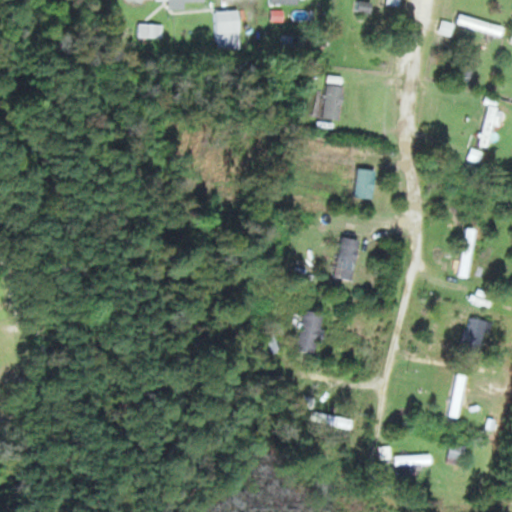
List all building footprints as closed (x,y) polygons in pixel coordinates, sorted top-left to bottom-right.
[(216,49),(237,49),(237,10),(215,11),(216,49)] [(454,21),(499,36),(502,27),(457,13),(454,21)] [(449,34),(451,23),(440,21),(438,32),(449,34)] [(318,46),(318,35),(301,35),(301,46),(318,46)] [(292,45),(293,36),(281,36),(281,44),(292,45)] [(320,118),(338,120),(341,86),(323,84),(320,118)] [(488,148),(498,107),(487,104),(476,145),(488,148)] [(372,198),(372,169),(353,169),(353,198),(372,198)] [(332,277),(349,280),(355,239),(339,237),(332,277)] [(304,363),(306,354),(314,355),(320,313),(301,310),(293,362),(304,363)] [(457,350),(476,355),(485,321),(467,316),(457,350)] [(262,356),(277,351),(270,329),(255,333),(262,356)] [(351,420),(308,409),(306,419),(348,430),(351,420)] [(465,459),(465,444),(448,444),(448,459),(465,459)] [(421,470),(421,463),(431,463),(431,455),(393,455),(393,465),(409,465),(409,470),(421,470)]
